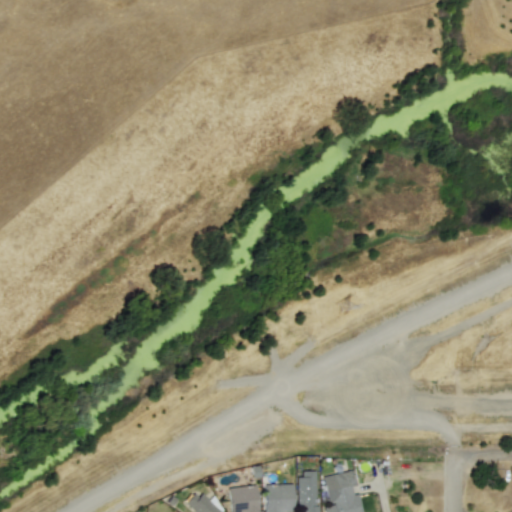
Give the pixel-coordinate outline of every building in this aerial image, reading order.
[(319,476),(325,505),(321,506),(322,511),(359,511),(355,493),(353,493),(348,470),(319,476)] [(296,511),(314,511),(313,471),(295,471),(296,511)] [(262,511),(283,511),(290,511),(289,484),(262,484),(262,511)] [(257,511),(255,485),(227,488),(229,511),(257,511)] [(218,511),(195,490),(183,502),(193,511),(218,511)]
